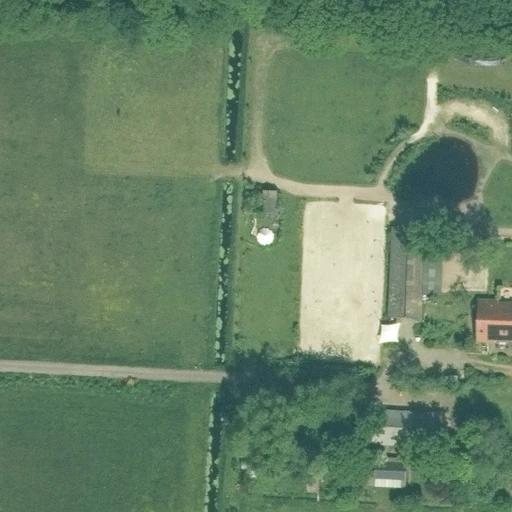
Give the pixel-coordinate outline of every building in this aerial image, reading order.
[(390,231),(388,319),(421,320),(417,231),(416,212),(398,211),(397,231),(390,231)] [(511,342),(511,302),(477,301),(476,343),(494,344),(495,342),(511,342)] [(421,333),(421,321),(401,321),(401,333),(421,333)] [(440,448),(442,415),(374,412),(372,445),(440,448)] [(405,482),(406,464),(376,463),(375,481),(405,482)]
